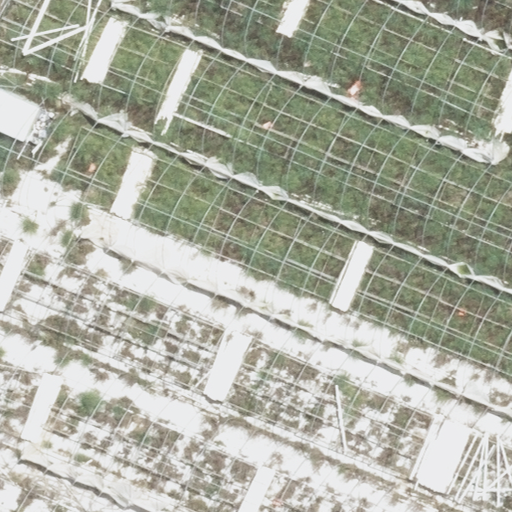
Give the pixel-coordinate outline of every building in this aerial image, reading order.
[(0,0),(0,61),(511,274),(511,168),(109,0),(0,0)] [(109,0),(511,168),(511,40),(415,0),(109,0)] [(511,0),(415,0),(511,40),(511,0)] [(511,274),(0,61),(0,196),(511,409),(511,274)] [(0,444),(162,511),(456,511),(0,321),(0,444)] [(162,511),(0,444),(0,511),(162,511)]
